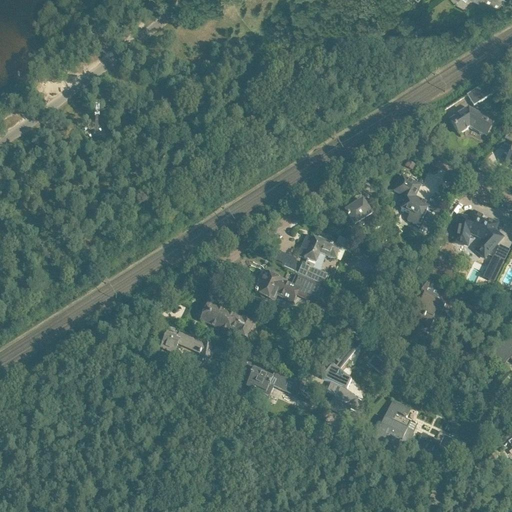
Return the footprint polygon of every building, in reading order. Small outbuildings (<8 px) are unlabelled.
[(496,93),(482,86),(467,96),(474,107),(496,93)] [(468,111),(450,122),(459,135),(469,128),(486,137),(494,121),(482,116),(481,117),(468,111)] [(438,215),(444,204),(433,198),(430,205),(415,198),(421,186),(402,177),(394,192),(402,196),(396,207),(402,209),(401,211),(410,216),(407,221),(419,227),(428,209),(438,215)] [(355,228),(355,227),(358,230),(360,231),(362,232),(364,232),(367,232),(382,227),(376,210),(373,200),(364,203),(363,201),(346,212),(348,216),(347,216),(348,218),(355,228)] [(484,259),(496,246),(503,238),(494,231),(497,225),(491,221),(489,223),(480,219),(481,216),(474,213),(471,219),(460,217),(459,222),(458,222),(458,225),(454,244),(467,246),(470,234),(474,235),(480,237),(483,241),(475,250),(484,259)] [(328,240),(319,237),(317,240),(307,237),(298,257),(315,264),(313,269),(302,264),(298,274),(324,287),(329,276),(321,272),(326,257),(336,261),(340,249),(351,252),(354,245),(338,239),(335,247),(326,244),(328,240)] [(493,256),(489,265),(499,270),(504,261),(493,256)] [(256,292),(255,294),(257,295),(260,296),(261,299),(266,302),(269,301),(274,303),(276,297),(278,293),(294,301),(294,300),(296,296),(322,308),(330,291),(297,276),(291,287),(273,278),(264,274),(259,283),(260,284),(256,293),(256,292)] [(437,300),(438,298),(440,299),(444,289),(428,282),(421,291),(431,295),(430,297),(423,294),(415,312),(416,313),(412,322),(411,321),(408,329),(418,334),(422,326),(430,330),(434,320),(433,319),(436,313),(440,315),(445,304),(437,300)] [(217,307),(215,308),(209,305),(201,321),(216,328),(215,331),(226,336),(230,327),(237,331),(236,333),(247,338),(254,323),(243,318),(242,320),(220,310),(220,308),(217,307)] [(239,359),(227,353),(227,352),(224,350),(225,350),(221,348),(220,349),(213,345),(213,346),(202,345),(203,344),(179,334),(179,335),(174,333),(172,336),(167,334),(161,348),(174,353),(178,345),(200,354),(199,366),(210,367),(212,353),(224,359),(220,369),(233,374),(239,359)] [(325,377),(321,381),(330,385),(326,394),(334,397),(328,410),(331,412),(331,411),(328,410),(331,405),(333,399),(337,401),(337,402),(351,409),(357,412),(361,403),(356,399),(347,391),(351,382),(348,379),(339,372),(350,359),(349,358),(362,343),(363,344),(364,343),(354,335),(334,359),(339,363),(335,368),(331,364),(330,366),(329,365),(323,373),(324,374),(323,375),(325,377)] [(511,340),(508,337),(485,363),(497,372),(509,358),(510,359),(509,360),(511,362),(511,340)] [(244,360),(241,365),(249,369),(252,363),(244,360)] [(251,378),(246,388),(253,391),(269,398),(274,388),(278,390),(297,398),(298,395),(303,397),(304,394),(307,388),(288,380),(274,373),(272,378),(263,374),(264,372),(254,368),(250,377),(251,378)] [(477,375),(474,379),(478,383),(482,378),(487,372),(483,368),(477,375)] [(199,377),(196,385),(211,391),(214,383),(199,377)] [(398,445),(432,461),(437,449),(440,443),(423,435),(416,448),(408,444),(413,433),(407,430),(411,422),(406,420),(410,411),(393,403),(373,445),(374,446),(376,442),(384,446),(383,447),(395,452),(398,445)]
